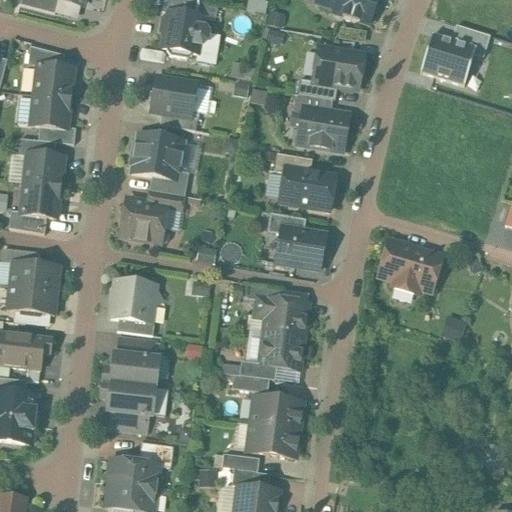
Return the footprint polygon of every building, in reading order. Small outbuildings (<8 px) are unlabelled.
[(22,0),(20,8),(55,17),(58,3),(45,0),(22,0)] [(83,0),(45,0),(58,3),(81,9),(83,0)] [(200,3),(187,0),(164,0),(161,15),(167,16),(168,15),(197,20),(200,3)] [(317,0),(316,5),(335,11),(333,16),(368,27),(376,0),(317,0)] [(284,12),(269,10),(266,25),(282,28),(284,12)] [(197,20),(168,15),(167,16),(162,51),(167,52),(166,54),(170,59),(187,62),(191,58),(192,56),(197,57),(199,47),(202,48),(206,44),(208,37),(204,32),(201,31),(203,21),(197,20)] [(432,37),(420,77),(463,90),(473,57),(483,60),(489,39),(455,29),(451,43),(432,37)] [(284,36),(268,31),(264,45),(280,49),(284,36)] [(64,58),(30,49),(27,68),(37,69),(37,68),(63,71),(64,58)] [(362,58),(319,50),(313,84),(313,86),(337,90),(357,93),(359,75),(362,74),(363,63),(362,61),(362,58)] [(63,71),(37,68),(37,69),(34,99),(70,103),(73,72),(63,71)] [(196,87),(156,81),(150,115),(161,117),(191,121),(196,87)] [(313,84),(300,82),(297,97),(333,103),(335,104),(337,90),(313,86),(313,84)] [(333,103),(297,97),(294,115),(302,117),(303,110),(331,115),(333,103)] [(70,103),(34,99),(30,129),(39,131),(66,134),(66,131),(70,103)] [(331,115),(303,110),(302,117),(297,148),(340,155),(344,134),(346,135),(348,118),(331,115)] [(191,121),(161,117),(159,128),(195,134),(197,122),(191,121)] [(66,134),(39,131),(38,144),(56,146),(74,148),(75,132),(66,131),(66,134)] [(183,145),(138,137),(131,176),(151,180),(176,184),(178,174),(183,145)] [(249,140),(237,138),(232,152),(246,154),(249,140)] [(38,144),(20,142),(18,158),(27,159),(27,157),(54,160),(56,146),(38,144)] [(54,160),(27,157),(27,159),(24,187),(60,191),(63,161),(54,160)] [(312,163),(276,157),(273,175),(284,176),(285,172),(310,176),(312,163)] [(310,176),(285,172),(284,176),(279,206),(329,214),(334,181),(310,176)] [(176,184),(151,180),(149,194),(184,200),(188,176),(178,174),(176,184)] [(60,191),(24,187),(21,215),(20,218),(46,221),(56,222),(60,191)] [(184,200),(149,194),(147,205),(167,209),(166,213),(182,215),(184,200)] [(147,205),(127,202),(120,240),(161,247),(166,244),(167,238),(163,233),(166,213),(167,209),(147,205)] [(502,227),(511,230),(511,204),(509,204),(502,227)] [(21,215),(11,214),(9,232),(44,238),(46,221),(20,218),(21,215)] [(305,223),(270,217),(267,236),(280,238),(281,231),(303,234),(305,223)] [(303,234),(281,231),(280,238),(276,266),(319,274),(325,238),(303,234)] [(428,256),(389,244),(378,280),(394,285),(392,290),(415,297),(417,292),(426,263),(428,256)] [(224,247),(207,245),(206,256),(222,258),(224,247)] [(37,257),(3,252),(1,264),(12,265),(35,268),(37,257)] [(478,259),(465,263),(469,275),(483,271),(478,259)] [(440,267),(426,263),(417,292),(431,296),(440,267)] [(35,268),(12,265),(9,289),(57,295),(59,271),(35,268)] [(219,281),(200,280),(200,291),(217,293),(219,281)] [(160,303),(143,281),(135,287),(115,284),(110,321),(118,323),(150,327),(150,326),(152,309),(160,303)] [(283,293),(247,288),(245,302),(257,304),(257,301),(281,304),(283,293)] [(57,295),(9,289),(6,313),(54,318),(57,295)] [(281,304),(257,301),(257,304),(255,319),(265,321),(263,335),(303,340),(307,308),(281,304)] [(458,342),(464,322),(446,317),(440,337),(458,342)] [(150,327),(118,323),(117,334),(152,339),(154,326),(150,326),(150,327)] [(303,340),(263,335),(259,367),(259,368),(277,370),(298,373),(299,367),(301,367),(303,352),(301,352),(303,340)] [(51,342),(0,336),(0,368),(40,373),(42,356),(50,357),(51,342)] [(156,344),(120,340),(118,358),(154,362),(156,344)] [(209,345),(193,343),(192,356),(208,358),(209,345)] [(118,358),(115,358),(113,370),(104,369),(103,385),(154,391),(154,390),(157,363),(118,358)] [(259,367),(241,364),(239,379),(269,383),(275,384),(277,370),(259,368),(259,367)] [(239,379),(233,378),(231,392),(267,397),(269,383),(239,379)] [(26,384),(0,380),(0,394),(25,398),(26,384)] [(154,391),(103,385),(101,400),(109,401),(108,414),(112,414),(147,418),(151,419),(151,417),(165,419),(168,392),(154,390),(154,391)] [(25,398),(0,394),(0,443),(31,447),(33,433),(37,429),(39,417),(35,413),(37,399),(25,398)] [(302,407),(254,401),(250,427),(298,434),(302,407)] [(147,418),(112,414),(109,432),(145,436),(147,418)] [(298,434),(250,427),(247,454),(295,460),(298,434)] [(456,440),(426,434),(423,450),(452,457),(456,440)] [(480,448),(464,444),(458,474),(474,477),(480,448)] [(173,450),(141,446),(139,466),(158,469),(158,470),(170,471),(173,450)] [(506,453),(480,448),(474,477),(500,482),(506,453)] [(259,462),(223,457),(221,471),(233,472),(257,475),(259,462)] [(139,466),(111,462),(108,486),(155,492),(158,470),(158,469),(139,466)] [(386,465),(373,462),(370,477),(383,480),(386,465)] [(197,487),(213,487),(214,472),(198,471),(197,487)] [(257,475),(233,472),(231,489),(238,490),(238,489),(268,492),(270,477),(257,476),(257,475)] [(152,511),(155,492),(108,486),(105,510),(118,511),(152,511)] [(268,492),(238,489),(238,490),(235,511),(276,511),(279,494),(268,492)] [(474,511),(476,501),(432,492),(428,511),(474,511)] [(22,511),(23,503),(0,500),(0,511),(22,511)]
